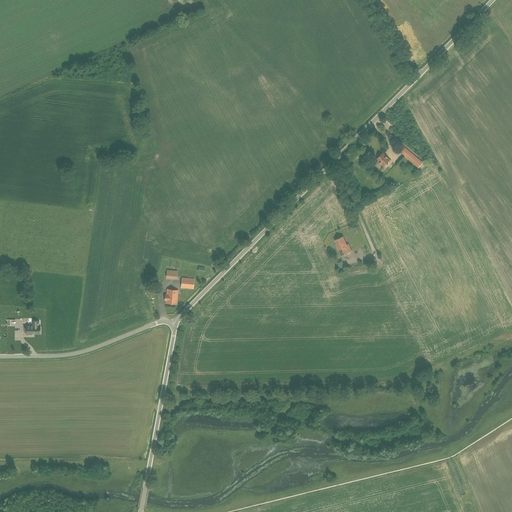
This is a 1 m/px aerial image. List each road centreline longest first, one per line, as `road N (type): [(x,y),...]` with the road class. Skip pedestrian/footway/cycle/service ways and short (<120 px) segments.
road 1 (unclassified): [(174,323),(493,0)]
road 2 (track): [(150,460),(165,460),(194,431),(265,429),(292,406),(407,403),(426,413),(459,355),(511,331)]
road 3 (track): [(511,413),(451,452),(208,511)]
road 4 (unclassified): [(140,511),(174,323)]
road 5 (unclassified): [(0,356),(72,354),(174,323)]
